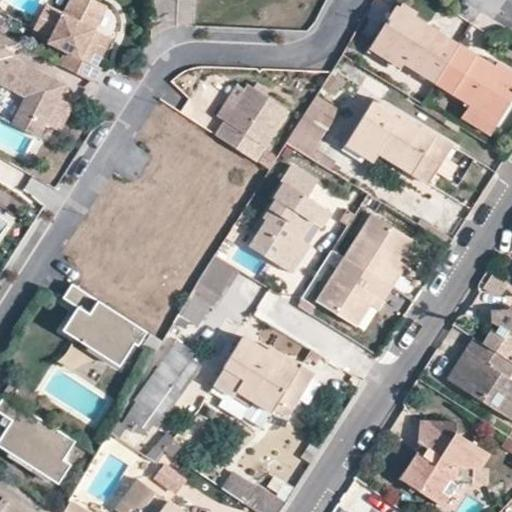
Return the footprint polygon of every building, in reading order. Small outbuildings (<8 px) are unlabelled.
[(94,68),(104,48),(79,35),(94,3),(87,0),(71,0),(64,17),(46,8),(33,32),(51,41),(49,47),(65,55),(58,67),(93,85),(100,71),(94,68)] [(107,41),(92,34),(105,8),(94,3),(79,35),(104,48),(107,41)] [(415,20),(395,8),(370,47),(390,61),(415,20)] [(401,68),(404,63),(470,104),(468,109),(494,125),(511,96),(511,73),(496,63),(493,68),(415,20),(390,61),(401,68)] [(0,87),(25,100),(12,126),(41,139),(47,126),(60,102),(66,87),(44,76),(40,85),(34,83),(38,73),(11,60),(18,47),(0,37),(0,87)] [(34,83),(40,85),(44,76),(38,73),(34,83)] [(220,116),(227,120),(247,89),(239,84),(220,116)] [(218,135),(256,159),(288,109),(249,85),(247,89),(227,120),(218,135)] [(311,159),(340,114),(315,98),(285,144),(311,159)] [(418,128),(399,117),(397,119),(370,104),(351,136),(378,152),(427,181),(450,144),(419,126),(418,128)] [(351,136),(345,146),(372,162),(378,152),(351,136)] [(280,266),(298,238),(309,221),(319,227),(328,212),(282,183),(273,197),(275,199),(263,218),(266,220),(249,247),(280,266)] [(400,274),(391,269),(397,259),(409,242),(371,216),(343,259),(320,296),(317,302),(355,327),(368,306),(373,298),(383,302),(390,289),(400,274)] [(239,232),(231,228),(225,238),(232,243),(238,233),(239,232)] [(309,247),(298,238),(280,266),(292,273),(309,247)] [(397,259),(391,269),(400,274),(406,265),(397,259)] [(269,290),(240,273),(219,308),(213,305),(199,329),(232,350),(240,338),(269,290)] [(102,305),(70,284),(61,298),(76,308),(62,331),(120,367),(135,344),(138,346),(146,333),(102,305)] [(368,306),(376,312),(383,302),(373,298),(368,306)] [(511,308),(489,309),(490,322),(496,326),(493,331),(490,329),(480,343),(511,362),(511,308)] [(496,326),(490,322),(486,327),(490,329),(493,331),(496,326)] [(511,390),(511,383),(504,378),(511,365),(511,362),(480,343),(472,337),(445,380),(511,422),(511,398),(509,396),(511,390)] [(232,350),(223,365),(242,378),(235,390),(270,412),(295,371),(240,338),(232,350)] [(189,351),(175,342),(139,395),(128,415),(138,424),(133,430),(142,436),(152,423),(156,425),(196,366),(185,358),(189,351)] [(62,460),(74,441),(29,412),(2,394),(0,397),(0,412),(10,419),(0,434),(0,447),(56,484),(69,465),(62,460)] [(420,443),(426,447),(422,453),(415,449),(398,478),(438,502),(451,483),(465,476),(472,464),(477,467),(487,451),(456,431),(455,420),(421,418),(420,443)] [(166,432),(155,445),(163,451),(171,456),(181,443),(174,439),(166,432)] [(422,453),(426,447),(420,443),(415,449),(422,453)] [(166,463),(155,478),(175,493),(186,478),(166,463)] [(243,503),(253,486),(231,471),(219,488),(243,503)] [(138,511),(153,492),(137,480),(116,510),(119,511),(138,511)] [(138,511),(160,511),(167,503),(153,492),(138,511)] [(20,511),(6,502),(0,509),(0,511),(20,511)] [(178,511),(167,503),(160,511),(178,511)]
